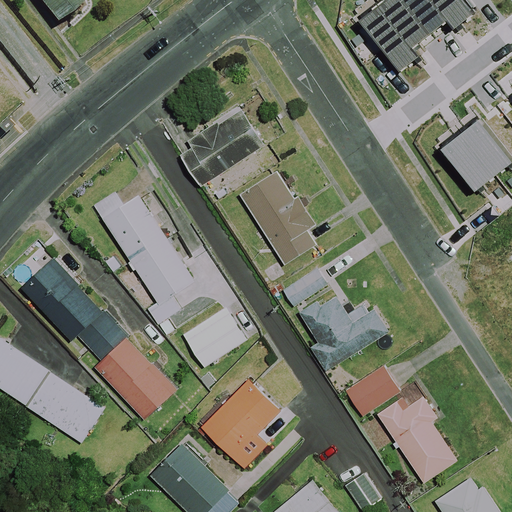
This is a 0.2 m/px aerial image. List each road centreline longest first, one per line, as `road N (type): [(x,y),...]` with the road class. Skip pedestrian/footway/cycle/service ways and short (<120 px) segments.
road 1 (tertiary): [(0,205),(71,132),(236,0)]
road 2 (residential): [(438,256),(264,0)]
